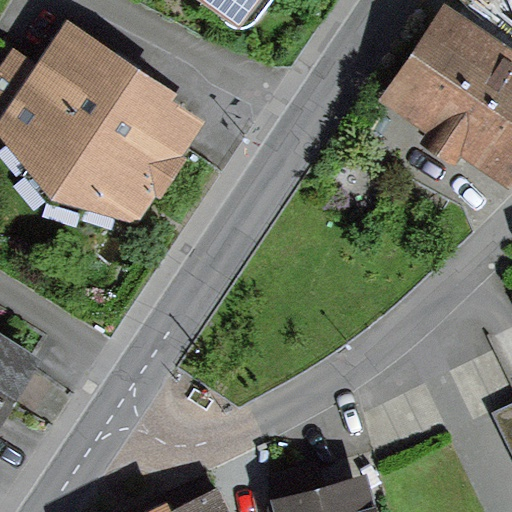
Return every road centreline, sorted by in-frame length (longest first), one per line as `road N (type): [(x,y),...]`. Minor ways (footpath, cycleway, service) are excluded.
road 1 (residential): [(393,0),(115,408)]
road 2 (residential): [(115,408),(181,437),(241,426),(310,394),(380,346),(511,222)]
road 3 (residential): [(115,408),(47,511)]
